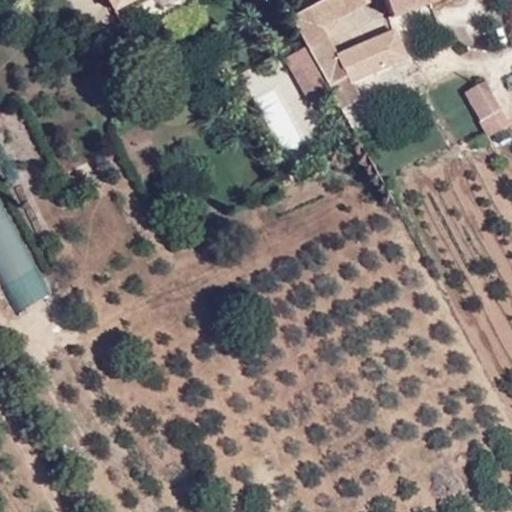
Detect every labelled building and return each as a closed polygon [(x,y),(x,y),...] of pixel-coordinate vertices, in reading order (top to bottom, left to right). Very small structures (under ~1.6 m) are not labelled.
[(108,0),(114,10),(134,0),(108,0)] [(323,0),(307,9),(289,18),(327,87),(341,110),(361,101),(353,83),(404,60),(391,31),(337,54),(324,28),(371,4),(369,0),(323,0)] [(383,0),(391,20),(442,0),(383,0)] [(491,141),(511,130),(511,126),(490,85),(468,96),(491,141)] [(0,283),(14,315),(50,299),(0,189),(0,283)]
